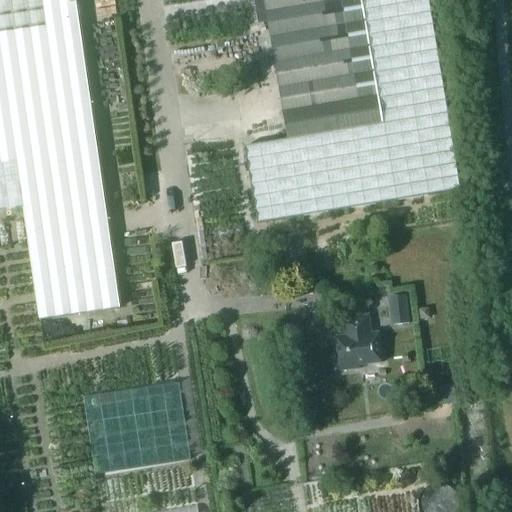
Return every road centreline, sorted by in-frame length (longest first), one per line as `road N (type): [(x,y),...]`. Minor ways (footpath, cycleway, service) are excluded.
road 1 (unclassified): [(147,0),(190,303)]
road 2 (unknown): [(155,57),(247,50),(260,90),(251,105),(163,117)]
